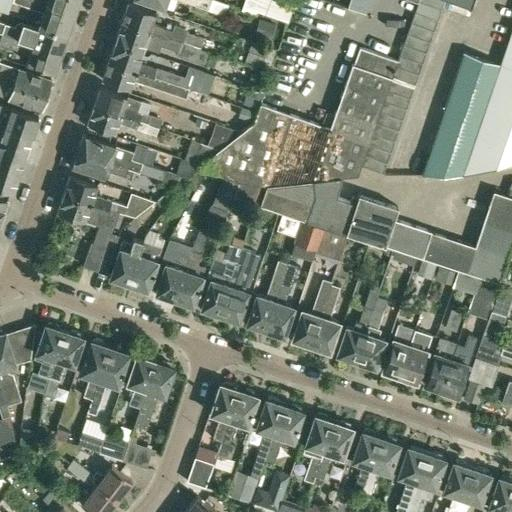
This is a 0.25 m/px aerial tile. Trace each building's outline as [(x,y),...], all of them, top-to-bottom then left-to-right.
[(40,22),(67,31),(73,13),(35,0),(11,0),(12,1),(43,12),(40,22)] [(35,0),(73,13),(77,0),(35,0)] [(181,0),(208,9),(210,0),(144,0),(165,6),(166,0),(181,0)] [(366,14),(372,3),(361,0),(350,0),(348,7),(366,14)] [(418,0),(418,1),(441,9),(444,0),(418,0)] [(414,12),(437,20),(441,9),(418,1),(418,3),(414,12)] [(128,3),(121,21),(191,45),(200,48),(204,37),(186,30),(187,28),(173,23),(171,30),(169,29),(152,23),(156,12),(137,6),(128,3)] [(437,20),(414,12),(411,23),(433,31),(437,20)] [(275,25),(258,20),(254,35),(271,39),(275,25)] [(0,32),(1,33),(60,53),(66,35),(38,26),(38,27),(22,22),(20,28),(0,21),(0,32)] [(115,39),(115,41),(142,50),(143,48),(144,46),(158,51),(161,44),(176,50),(175,54),(205,64),(209,51),(200,48),(191,45),(121,21),(115,39)] [(407,33),(430,42),(433,31),(411,23),(407,33)] [(422,176),(454,174),(511,158),(511,27),(502,59),(466,47),(422,176)] [(54,71),(60,53),(1,33),(0,37),(0,44),(29,54),(26,62),(54,71)] [(403,44),(426,52),(430,42),(407,33),(403,44)] [(114,43),(108,61),(153,76),(181,86),(185,76),(156,67),(156,69),(138,63),(141,52),(142,50),(115,41),(114,43)] [(252,41),(246,61),(268,69),(275,49),(252,41)] [(426,52),(403,44),(399,55),(422,63),(426,52)] [(392,78),(396,66),(398,60),(398,59),(361,47),(355,64),(353,63),(331,128),(294,115),(272,183),(311,180),(359,174),(362,166),(364,160),(366,155),(369,145),(373,134),(374,130),(377,123),(381,112),(383,103),(384,101),(388,90),(392,78)] [(398,60),(396,66),(418,74),(422,63),(399,55),(398,59),(398,60)] [(0,77),(46,93),(51,78),(0,61),(0,77)] [(108,61),(102,79),(111,82),(129,88),(132,79),(186,98),(189,88),(181,86),(153,76),(108,61)] [(188,66),(181,86),(206,94),(213,74),(188,66)] [(396,66),(392,78),(414,86),(418,74),(396,66)] [(252,72),(248,83),(263,87),(266,76),(252,72)] [(0,94),(41,109),(46,93),(0,77),(0,94)] [(388,90),(410,98),(414,86),(392,78),(388,90)] [(161,119),(137,111),(141,101),(127,96),(109,89),(99,86),(93,104),(158,127),(161,119)] [(388,90),(384,101),(406,109),(410,98),(388,90)] [(256,107),(259,97),(249,94),(245,93),(242,103),(256,107)] [(384,101),(383,103),(381,112),(402,120),(406,109),(384,101)] [(0,122),(32,134),(38,116),(0,103),(0,122)] [(239,180),(272,183),(294,115),(262,103),(256,121),(243,131),(222,148),(202,165),(236,179),(239,180)] [(156,134),(158,127),(93,104),(87,122),(114,132),(118,121),(136,127),(156,134)] [(256,111),(241,106),(238,116),(253,121),(256,111)] [(381,112),(377,123),(398,130),(402,120),(381,112)] [(0,143),(26,152),(32,134),(0,122),(0,143)] [(207,144),(222,148),(243,131),(214,122),(207,144)] [(377,123),(374,130),(373,134),(394,141),(398,130),(377,123)] [(77,152),(128,167),(163,179),(166,171),(131,159),(134,151),(92,137),(83,134),(77,152)] [(373,134),(369,145),(391,152),(394,141),(373,134)] [(193,161),(202,165),(222,148),(207,144),(199,142),(193,161)] [(369,145),(366,155),(387,163),(391,152),(369,145)] [(0,167),(19,173),(25,156),(0,147),(0,167)] [(128,167),(77,152),(72,167),(104,178),(103,181),(113,184),(117,173),(125,176),(128,167)] [(366,155),(364,160),(362,166),(383,174),(387,163),(366,155)] [(182,165),(193,172),(200,165),(185,160),(182,165)] [(200,165),(193,172),(184,182),(195,189),(206,168),(200,165)] [(0,187),(13,192),(19,173),(0,167),(0,187)] [(97,184),(69,175),(63,193),(109,209),(123,214),(134,217),(137,210),(93,195),(97,184)] [(311,180),(272,183),(239,180),(234,194),(306,217),(314,192),(311,180)] [(359,193),(357,200),(338,194),(328,225),(499,281),(511,242),(511,184),(509,194),(489,188),(471,241),(392,214),(395,205),(359,193)] [(218,185),(210,207),(225,213),(233,191),(218,185)] [(174,187),(153,205),(162,213),(177,190),(174,187)] [(66,214),(68,215),(84,220),(98,225),(103,227),(109,209),(63,193),(57,211),(66,214)] [(232,195),(227,210),(244,216),(249,201),(232,195)] [(0,217),(1,218),(3,211),(6,210),(8,205),(6,202),(7,199),(0,196),(0,217)] [(317,248),(324,226),(301,218),(293,241),(317,248)] [(191,249),(198,229),(190,226),(183,246),(191,249)] [(207,233),(198,229),(191,249),(189,256),(174,299),(182,301),(181,303),(190,306),(191,304),(194,305),(204,275),(194,272),(199,259),(207,233)] [(330,229),(325,247),(339,251),(345,233),(330,229)] [(122,281),(129,283),(143,240),(135,238),(133,243),(123,240),(110,277),(113,277),(112,280),(122,283),(122,281)] [(143,240),(129,283),(136,286),(136,288),(145,291),(146,289),(148,290),(159,260),(162,247),(143,240)] [(237,262),(241,248),(243,243),(234,240),(233,243),(228,242),(222,260),(213,257),(209,268),(214,270),(211,278),(201,308),(204,309),(204,311),(212,314),(213,311),(220,314),(234,271),(237,262)] [(114,250),(92,242),(91,242),(83,264),(106,272),(114,250)] [(189,256),(180,253),(176,266),(166,263),(156,292),(159,293),(158,296),(167,299),(168,296),(174,299),(189,256)] [(279,260),(271,284),(267,297),(256,293),(246,323),(249,324),(249,326),(259,329),(259,327),(265,329),(287,263),(279,260)] [(287,261),(287,263),(265,329),(273,332),(272,334),(281,337),(282,335),(285,336),(295,306),(284,303),(289,290),(297,264),(287,261)] [(511,266),(506,264),(502,275),(511,278),(511,266)] [(438,266),(434,278),(450,283),(454,271),(438,266)] [(470,293),(475,276),(475,275),(457,269),(451,287),(470,293)] [(234,271),(220,314),(228,317),(227,319),(237,322),(237,320),(239,320),(249,291),(240,287),(244,275),(234,271)] [(496,283),(475,276),(470,293),(491,300),(496,283)] [(304,342),(311,344),(331,283),(332,280),(323,278),(312,312),(302,309),(292,338),(295,339),(294,341),(304,344),(304,342)] [(340,286),(331,283),(311,344),(318,347),(317,349),(326,352),(327,349),(330,350),(340,321),(330,318),(334,305),(340,286)] [(350,357),(356,360),(374,305),(379,287),(372,284),(365,306),(359,322),(356,321),(354,328),(347,326),(337,353),(340,354),(340,356),(349,359),(350,357)] [(511,292),(498,288),(492,309),(508,315),(511,301),(511,292)] [(384,308),(374,305),(356,360),(363,362),(362,364),(372,367),(372,365),(376,366),(385,339),(378,336),(380,329),(377,328),(384,308)] [(505,314),(491,309),(483,332),(497,336),(505,314)] [(38,322),(5,333),(5,330),(2,331),(1,329),(0,329),(0,385),(9,415),(11,423),(18,421),(12,402),(21,400),(13,373),(6,371),(5,367),(30,359),(31,350),(35,330),(38,322)] [(38,373),(49,376),(64,330),(58,328),(59,325),(49,322),(48,324),(46,323),(36,352),(45,355),(38,373)] [(410,343),(415,328),(398,323),(383,368),(385,369),(386,372),(398,376),(410,343)] [(433,335),(415,328),(410,343),(398,376),(413,381),(416,380),(417,381),(433,335)] [(64,330),(49,376),(43,393),(54,397),(60,380),(66,362),(74,365),(83,337),(81,336),(82,333),(72,330),(71,332),(64,330)] [(483,333),(476,355),(489,360),(492,351),(496,337),(483,333)] [(456,342),(440,391),(453,395),(456,394),(459,395),(478,337),(468,334),(465,345),(456,342)] [(428,387),(440,391),(456,342),(440,337),(425,383),(427,384),(428,387)] [(85,392),(94,394),(110,345),(104,343),(102,340),(96,338),(94,340),(91,339),(80,373),(90,377),(85,392)] [(511,341),(506,340),(501,353),(511,356),(511,341)] [(117,348),(110,345),(94,394),(102,397),(107,382),(118,385),(129,352),(126,351),(125,348),(119,346),(117,348)] [(501,354),(492,351),(489,360),(476,355),(469,377),(491,385),(501,354)] [(140,407),(156,361),(149,359),(150,356),(140,353),(139,355),(137,354),(127,382),(136,385),(129,403),(140,407)] [(162,363),(156,361),(140,407),(134,424),(146,428),(158,393),(165,395),(174,367),(171,366),(172,364),(162,360),(162,363)] [(471,380),(465,399),(478,403),(484,384),(471,380)] [(225,383),(219,386),(210,412),(221,416),(213,438),(221,440),(239,389),(233,386),(234,384),(227,382),(227,384),(225,383)] [(0,414),(1,418),(9,415),(0,385),(0,414)] [(246,391),(239,389),(221,440),(217,453),(230,457),(234,444),(230,443),(237,422),(247,426),(258,395),(252,393),(253,391),(247,389),(246,391)] [(511,393),(505,391),(501,401),(511,404),(511,393)] [(266,459),(285,404),(278,402),(279,399),(270,396),(269,398),(266,397),(255,428),(266,431),(257,457),(251,477),(259,480),(266,459)] [(291,406),(285,404),(266,459),(275,462),(275,459),(283,437),(293,441),(304,411),(301,410),(302,407),(292,404),(291,406)] [(315,477),(334,421),(315,414),(301,454),(312,457),(304,479),(313,482),(315,477)] [(353,427),(334,421),(315,477),(323,479),(331,454),(343,458),(353,427)] [(76,444),(98,451),(105,432),(106,429),(93,425),(92,431),(84,428),(83,431),(81,430),(76,444)] [(98,453),(122,460),(130,435),(132,431),(115,425),(113,434),(105,432),(98,451),(98,453)] [(65,441),(69,431),(58,427),(54,438),(65,441)] [(20,429),(18,451),(33,453),(36,431),(20,429)] [(362,492),(381,437),(361,430),(351,461),(362,465),(354,490),(362,492)] [(136,436),(130,435),(122,460),(146,468),(151,453),(154,454),(156,449),(135,442),(136,436)] [(400,443),(381,437),(362,492),(370,495),(378,470),(390,474),(400,443)] [(406,511),(409,504),(427,452),(407,445),(397,476),(408,480),(396,511),(406,511)] [(445,459),(427,452),(409,504),(406,511),(415,511),(421,496),(431,499),(445,459)] [(213,463),(195,457),(187,480),(204,486),(213,463)] [(92,480),(97,484),(118,500),(132,481),(111,465),(104,474),(97,469),(93,474),(73,458),(70,462),(92,480)] [(447,511),(457,511),(472,468),(452,461),(443,491),(453,495),(447,511)] [(92,480),(70,462),(66,466),(89,484),(92,480)] [(491,474),(472,468),(457,511),(465,511),(470,501),(481,504),(491,474)] [(506,511),(511,498),(511,480),(498,476),(488,506),(490,507),(488,511),(506,511)] [(257,487),(252,503),(277,511),(280,500),(281,498),(285,485),(271,480),(267,490),(257,487)] [(257,487),(236,481),(231,496),(252,503),(257,487)] [(92,511),(108,511),(118,500),(97,484),(82,503),(92,511)] [(42,498),(41,499),(49,507),(51,509),(59,500),(49,491),(42,498)] [(184,511),(217,511),(219,511),(197,495),(184,511)] [(277,511),(279,511),(302,511),(304,508),(280,500),(277,511)] [(9,511),(0,503),(0,509),(3,511),(9,511)]
